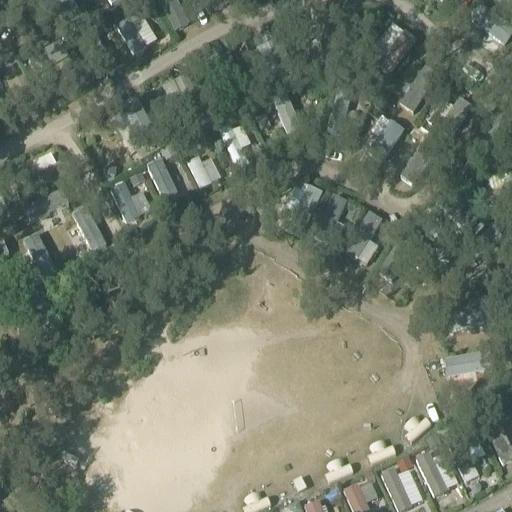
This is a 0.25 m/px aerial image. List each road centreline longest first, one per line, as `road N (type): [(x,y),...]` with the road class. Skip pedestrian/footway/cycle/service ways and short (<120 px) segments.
road 1 (track): [(59,126),(134,250),(303,168),(376,204),(397,199),(505,75)]
road 2 (track): [(40,331),(92,277),(134,250)]
